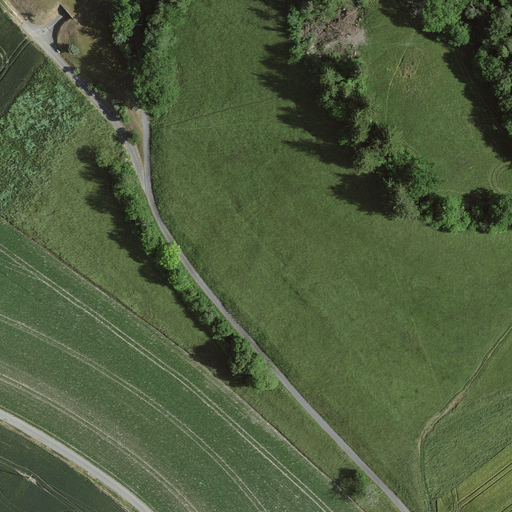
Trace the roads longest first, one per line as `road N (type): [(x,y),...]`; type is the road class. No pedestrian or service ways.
road 1 (track): [(133,0),(146,182),(167,234),(227,314),(405,511)]
road 2 (track): [(146,182),(108,114),(0,0)]
road 3 (track): [(428,511),(416,449),(511,327)]
road 4 (track): [(0,412),(145,511)]
road 5 (track): [(511,142),(451,39),(457,0)]
